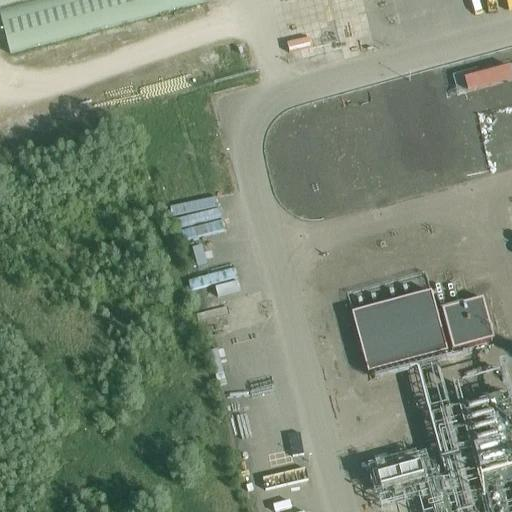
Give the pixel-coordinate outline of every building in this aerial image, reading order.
[(0,0),(0,18),(9,54),(203,3),(202,0),(0,0)] [(461,79),(511,64),(511,62),(507,46),(456,61),(461,79)] [(511,78),(509,67),(462,80),(466,92),(511,79),(511,78)] [(369,374),(448,352),(432,292),(352,314),(369,374)] [(453,351),(495,340),(483,299),(442,310),(453,351)] [(418,447),(376,461),(381,476),(423,463),(418,447)]
